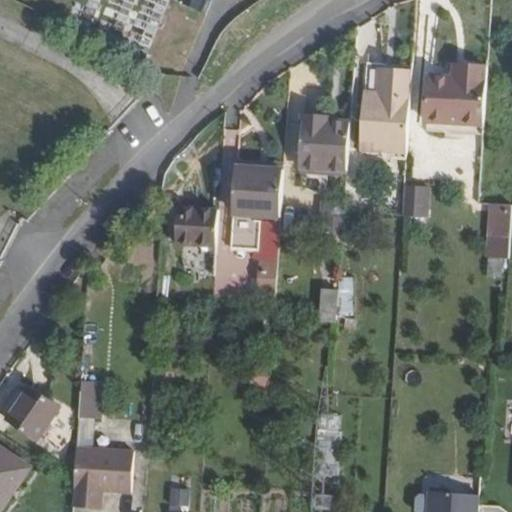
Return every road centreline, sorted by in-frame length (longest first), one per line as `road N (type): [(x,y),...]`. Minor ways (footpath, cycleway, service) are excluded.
road 1 (unclassified): [(340,0),(214,96)]
road 2 (unclassified): [(60,267),(159,151)]
